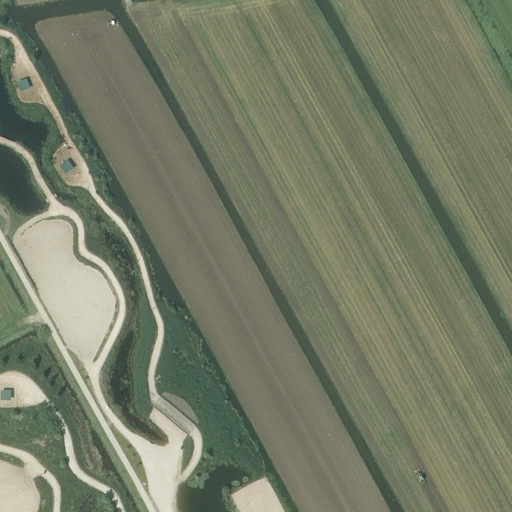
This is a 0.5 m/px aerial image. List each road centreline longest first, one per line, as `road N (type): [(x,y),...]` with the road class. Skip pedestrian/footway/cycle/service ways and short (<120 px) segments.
road 1 (unknown): [(0,33),(16,44),(88,185),(140,261),(159,331),(152,396),(197,444),(168,511)]
road 2 (unknown): [(165,511),(147,455),(96,388),(94,370),(121,311),(112,278),(83,252),(78,221),(66,212),(33,220),(15,243)]
road 3 (track): [(151,511),(0,235)]
road 4 (unknown): [(0,380),(18,377),(38,393),(64,429),(74,468),(109,492),(120,511)]
